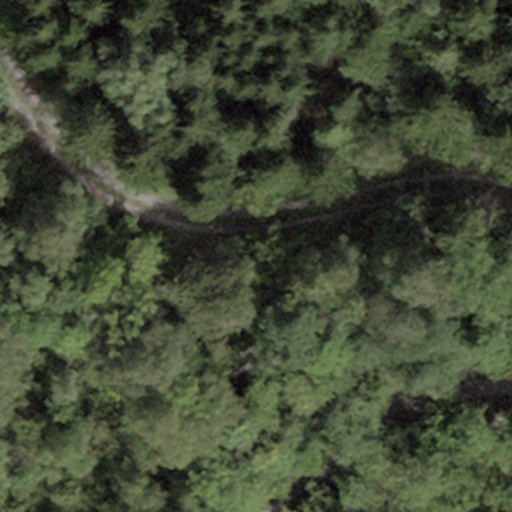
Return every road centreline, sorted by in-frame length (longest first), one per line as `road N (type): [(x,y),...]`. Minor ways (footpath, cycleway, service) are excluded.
road 1 (track): [(511,194),(469,190),(268,217),(201,216),(128,171),(60,112),(0,29)]
road 2 (track): [(301,511),(399,432),(467,403),(511,396)]
